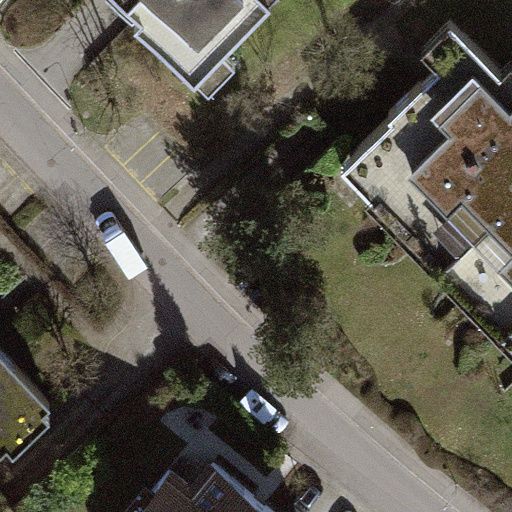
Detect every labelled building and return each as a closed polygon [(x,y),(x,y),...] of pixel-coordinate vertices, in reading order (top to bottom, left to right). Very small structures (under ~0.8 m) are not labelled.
[(101,0),(179,77),(193,91),(227,56),(214,43),(256,0),(101,0)] [(484,321),(511,294),(511,61),(502,51),(489,62),(439,9),(409,38),(426,56),(412,69),(330,147),(357,176),(351,181),(484,321)] [(511,294),(484,321),(511,350),(511,294)] [(0,442),(1,444),(37,411),(27,400),(35,392),(0,354),(0,442)] [(121,511),(221,511),(159,464),(121,511)]
